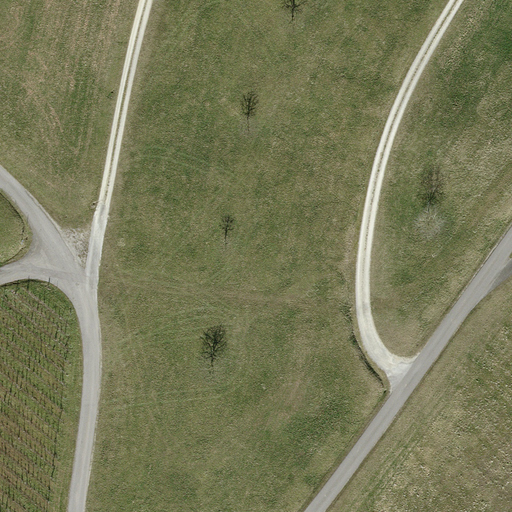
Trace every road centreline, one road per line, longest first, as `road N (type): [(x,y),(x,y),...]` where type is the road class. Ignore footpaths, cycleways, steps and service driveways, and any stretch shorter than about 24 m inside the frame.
road 1 (track): [(457,0),(394,120),(371,209),(364,310),(382,356),(411,381)]
road 2 (unclassified): [(315,511),(511,239)]
road 3 (track): [(148,0),(88,311)]
road 4 (unclassified): [(60,255),(88,311),(92,343),(77,511)]
